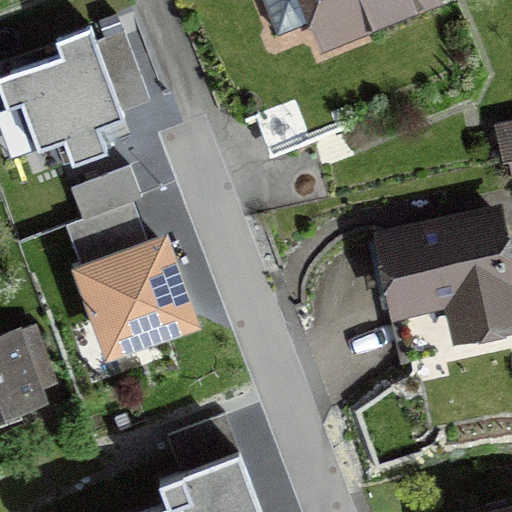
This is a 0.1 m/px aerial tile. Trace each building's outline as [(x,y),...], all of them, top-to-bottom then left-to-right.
[(263,0),(277,32),(315,17),(318,26),(363,8),(369,22),(423,0),(263,0)] [(62,51),(0,73),(0,87),(7,106),(21,101),(38,146),(123,115),(121,108),(149,97),(123,26),(94,36),(90,25),(56,37),(62,51)] [(511,126),(502,129),(509,158),(511,157),(511,126)] [(451,294),(460,333),(511,321),(511,288),(495,212),(383,237),(398,306),(451,294)] [(161,241),(83,269),(110,345),(189,317),(161,241)] [(0,411),(37,398),(13,329),(0,333),(0,411)] [(263,511),(225,410),(167,432),(181,469),(162,476),(171,499),(137,511),(263,511)]
